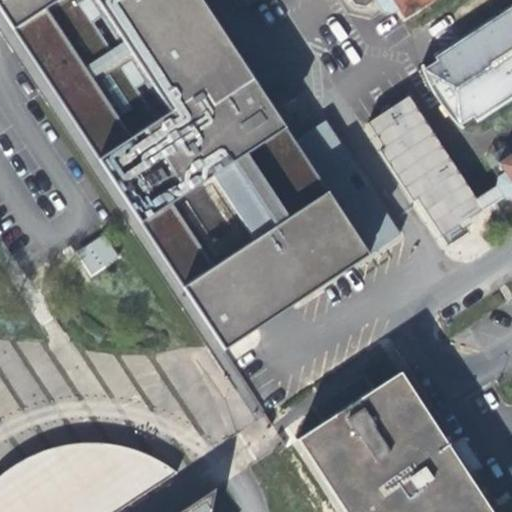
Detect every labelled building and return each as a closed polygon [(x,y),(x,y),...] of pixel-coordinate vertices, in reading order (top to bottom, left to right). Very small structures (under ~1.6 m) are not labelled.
[(295,141),(202,0),(0,0),(0,9),(67,113),(221,348),(398,234),(365,184),(357,189),(349,176),(357,171),(324,121),(295,141)] [(511,0),(243,0),(247,6),(255,0),(351,0),(354,5),(364,6),(372,0),(373,0),(382,12),(392,15),(398,10),(405,20),(434,0),(511,0),(511,6),(464,38),(467,42),(421,73),(457,127),(503,97),(505,101),(511,96),(511,154),(498,163),(505,172),(498,177),(496,187),(503,197),(503,198),(511,199),(511,0)] [(441,236),(480,210),(474,201),(405,98),(368,123),(384,147),(378,151),(411,201),(416,197),(441,236)] [(496,187),(474,201),(480,210),(481,212),(503,197),(496,187)] [(91,277),(119,258),(102,233),(74,253),(91,277)] [(511,511),(511,501),(509,498),(489,511),(467,477),(446,446),(399,373),(373,390),(322,423),(296,440),(343,511),(511,511)] [(322,423),(373,390),(362,373),(311,407),(322,423)] [(461,437),(446,446),(467,477),(481,468),(461,437)] [(0,511),(186,511),(200,503),(175,476),(158,465),(150,460),(131,452),(112,447),(93,445),(73,446),(54,449),(35,455),(26,459),(9,469),(0,476),(0,511)] [(206,511),(200,503),(186,511),(206,511)]
